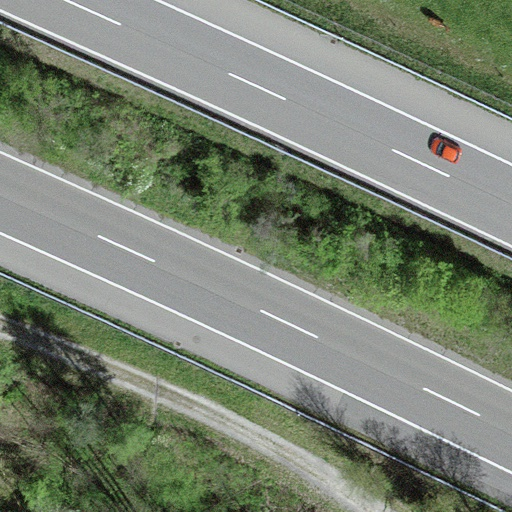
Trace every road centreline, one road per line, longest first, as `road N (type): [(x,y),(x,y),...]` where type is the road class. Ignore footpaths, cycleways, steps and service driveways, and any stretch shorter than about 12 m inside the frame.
road 1 (motorway): [(0,192),(511,431)]
road 2 (motorway): [(511,206),(64,0)]
road 3 (track): [(379,511),(187,402),(0,319)]
